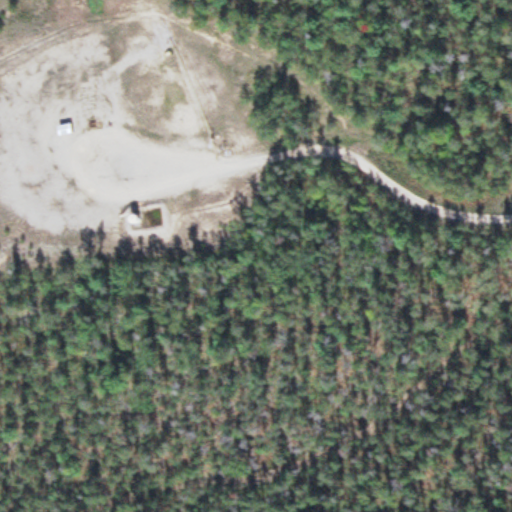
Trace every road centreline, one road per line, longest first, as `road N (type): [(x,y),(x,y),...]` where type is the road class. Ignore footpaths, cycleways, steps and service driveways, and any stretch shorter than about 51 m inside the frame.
road 1 (track): [(94,511),(325,456),(511,344)]
road 2 (track): [(166,176),(341,152),(463,223),(511,221)]
